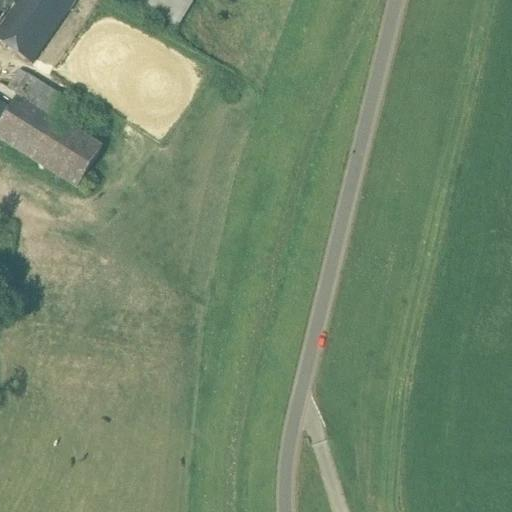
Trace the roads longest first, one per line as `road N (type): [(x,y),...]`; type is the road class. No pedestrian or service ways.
road 1 (unclassified): [(289,511),(301,397),(399,0)]
road 2 (track): [(301,397),(340,511)]
